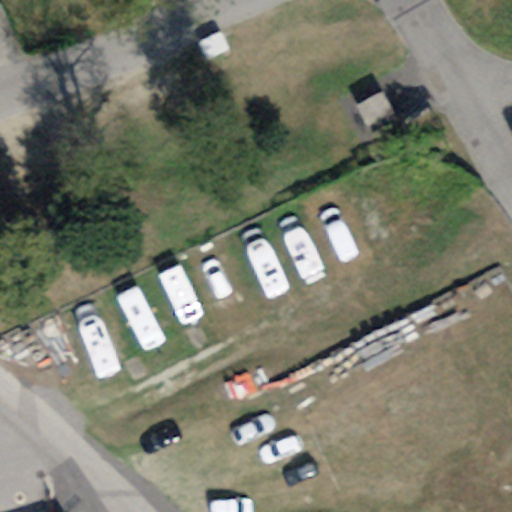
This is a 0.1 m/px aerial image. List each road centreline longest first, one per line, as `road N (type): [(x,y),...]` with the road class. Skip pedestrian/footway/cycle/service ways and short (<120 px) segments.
road 1 (residential): [(0,98),(215,0)]
road 2 (residential): [(412,0),(511,177)]
